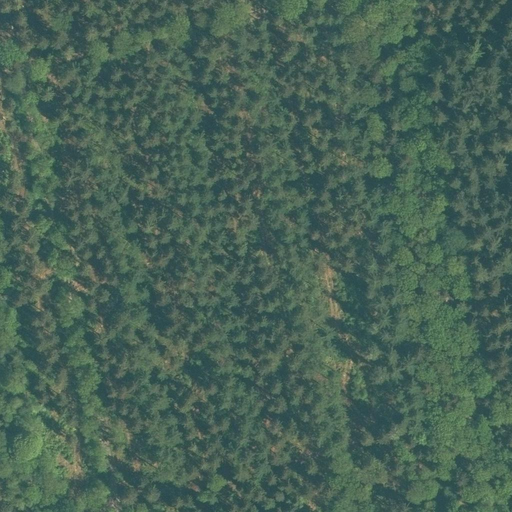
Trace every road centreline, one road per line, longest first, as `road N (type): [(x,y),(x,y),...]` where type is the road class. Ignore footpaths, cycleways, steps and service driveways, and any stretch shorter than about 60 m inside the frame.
road 1 (track): [(117,511),(2,0)]
road 2 (track): [(475,412),(391,0)]
road 3 (track): [(511,402),(475,412),(496,511)]
